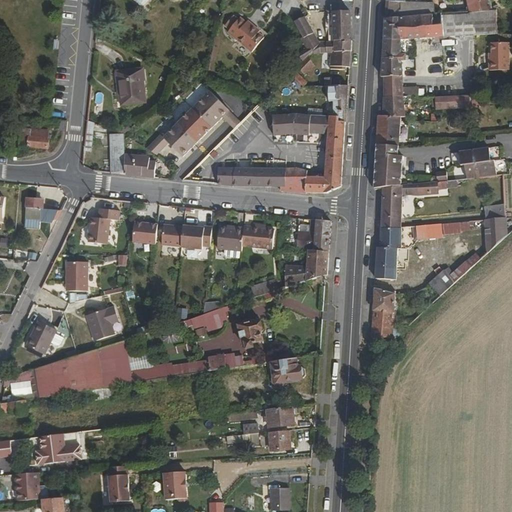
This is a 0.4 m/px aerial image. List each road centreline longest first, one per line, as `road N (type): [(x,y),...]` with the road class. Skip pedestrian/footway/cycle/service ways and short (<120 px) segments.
road 1 (primary): [(340,511),(357,212)]
road 2 (residential): [(72,180),(357,212)]
road 3 (primary): [(357,212),(370,0)]
road 4 (residential): [(72,180),(70,203),(0,356)]
road 5 (residential): [(72,180),(90,0)]
